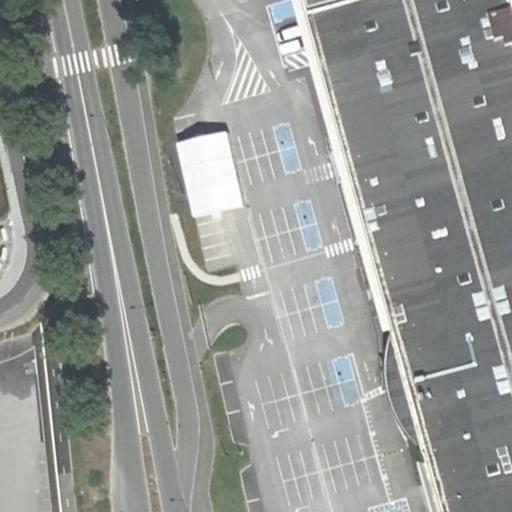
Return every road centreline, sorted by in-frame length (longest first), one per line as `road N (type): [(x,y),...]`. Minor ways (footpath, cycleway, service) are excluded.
road 1 (secondary): [(40,0),(139,511)]
road 2 (secondary): [(171,508),(72,0)]
road 3 (unclassified): [(171,508),(182,428),(178,382),(103,0)]
road 4 (unclassified): [(0,33),(44,257),(36,283),(0,312)]
